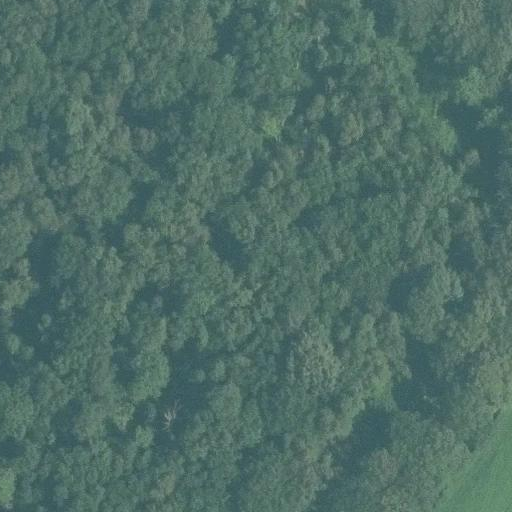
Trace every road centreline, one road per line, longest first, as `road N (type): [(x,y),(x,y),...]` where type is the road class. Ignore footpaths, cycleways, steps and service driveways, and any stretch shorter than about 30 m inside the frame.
road 1 (track): [(379,511),(511,301)]
road 2 (track): [(511,91),(489,60),(408,0)]
